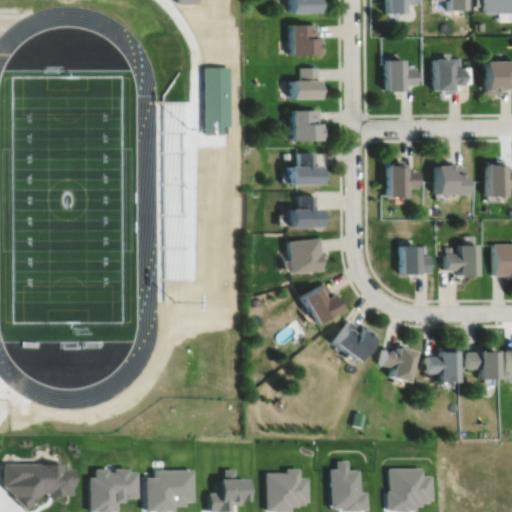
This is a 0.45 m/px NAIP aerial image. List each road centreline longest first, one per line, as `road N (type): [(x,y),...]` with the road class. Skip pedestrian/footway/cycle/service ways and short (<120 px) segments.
road 1 (residential): [(374,293),(354,257),(351,0)]
road 2 (residential): [(352,126),(511,125)]
road 3 (residential): [(511,311),(411,311),(374,293)]
